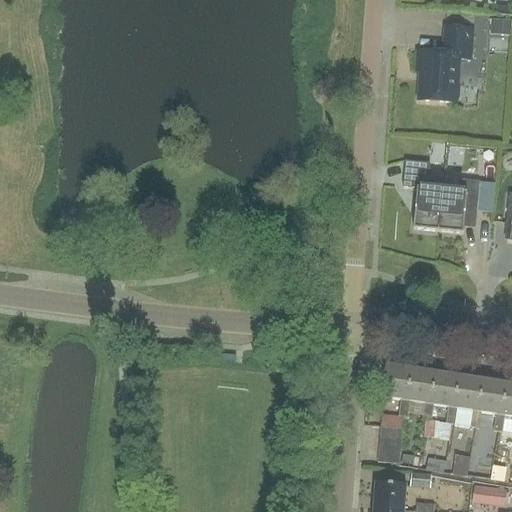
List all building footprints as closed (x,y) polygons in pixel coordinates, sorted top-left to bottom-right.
[(471,62),(474,31),(446,29),(444,55),(419,53),(417,73),(422,73),(420,102),(456,104),(459,61),(471,62)] [(418,190),(414,231),(439,234),(443,192),(444,181),(404,177),(403,189),(418,190)] [(443,192),(439,234),(464,236),(466,212),(477,214),(480,184),(458,182),(457,194),(443,192)] [(480,184),(477,214),(491,215),(494,185),(480,184)] [(407,420),(409,403),(405,403),(410,370),(386,367),(382,399),(400,402),(397,419),(407,420)] [(429,407),(434,374),(410,370),(405,403),(409,403),(424,406),(422,422),(431,424),(433,407),(429,407)] [(457,378),(434,374),(429,407),(433,407),(447,409),(445,426),(455,427),(455,424),(457,411),(452,410),(457,378)] [(476,414),(481,381),(457,378),(452,410),(457,411),(455,424),(469,426),(469,429),(478,431),(480,414),(476,414)] [(500,417),(505,385),(481,381),(476,414),(480,414),(495,416),(493,433),(502,434),(502,432),(504,418),(500,417)] [(511,385),(505,385),(500,417),(504,418),(502,432),(511,433),(511,385)] [(380,441),(403,442),(404,431),(380,430),(380,441)] [(402,454),(403,442),(380,441),(379,452),(402,454)] [(402,465),(402,454),(379,452),(378,464),(402,465)] [(455,457),(452,477),(467,479),(470,459),(455,457)] [(481,458),(479,474),(492,476),(494,460),(481,458)] [(412,476),(411,489),(431,491),(432,478),(412,476)] [(375,482),(372,511),(376,511),(402,511),(405,484),(375,482)] [(473,506),(505,509),(507,493),(475,489),(473,506)]
